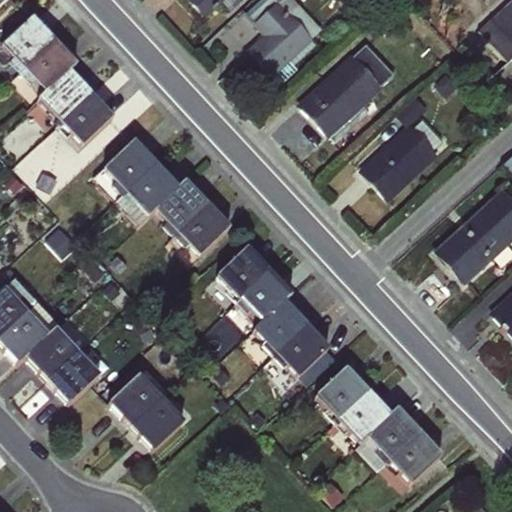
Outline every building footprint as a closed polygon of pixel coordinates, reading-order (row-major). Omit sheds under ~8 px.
[(183,0),(182,1),(202,22),(219,7),(226,14),(241,0),(183,0)] [(258,0),(239,17),(260,37),(243,53),(276,89),(295,73),(291,68),(311,50),(307,44),(320,33),(291,0),(258,0)] [(511,0),(510,0),(478,31),(509,64),(511,61),(511,0)] [(0,53),(20,75),(52,44),(29,20),(0,48),(0,53)] [(52,44),(20,75),(41,97),(68,75),(75,69),(52,44)] [(348,58),(293,109),(324,143),(380,92),(348,58)] [(57,129),(88,97),(68,75),(41,97),(34,104),(57,129)] [(88,97),(57,129),(79,152),(111,121),(88,97)] [(384,207),(435,160),(405,128),(354,176),(384,207)] [(46,171),(58,159),(43,143),(17,167),(44,197),(58,184),(46,171)] [(124,202),(153,169),(131,146),(99,177),(124,202)] [(152,217),(175,192),(153,169),(124,202),(145,224),(152,217)] [(174,240),(205,209),(182,185),(175,192),(152,217),(174,240)] [(511,206),(499,191),(427,256),(459,290),(511,242),(511,206)] [(205,209),(174,240),(196,263),(228,233),(205,209)] [(234,307),(266,276),(243,252),(211,283),(234,307)] [(266,276),(234,307),(255,329),(282,307),(289,300),(266,276)] [(0,339),(23,315),(2,291),(0,292),(0,339)] [(511,293),(485,318),(511,346),(511,293)] [(271,361),(302,329),(282,307),(255,329),(248,336),(271,361)] [(21,362),(44,337),(23,315),(0,339),(0,354),(14,369),(21,362)] [(302,329),(271,361),(293,383),(325,353),(302,329)] [(42,385),(74,356),(51,331),(44,337),(21,362),(42,385)] [(74,356),(42,385),(64,409),(96,380),(74,356)] [(334,427),(363,394),(341,371),(309,402),(334,427)] [(126,433),(158,403),(135,379),(103,409),(126,433)] [(362,442),(385,416),(363,394),(334,427),(355,449),(362,442)] [(158,403),(126,433),(149,457),(180,427),(158,403)] [(384,464),(415,434),(392,410),(385,416),(362,442),(384,464)] [(415,434),(384,464),(406,488),(438,458),(415,434)]
